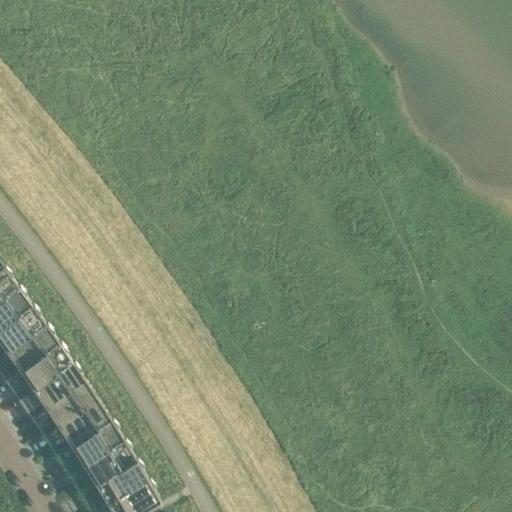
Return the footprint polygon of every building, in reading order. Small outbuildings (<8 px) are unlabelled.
[(0,292),(16,281),(1,262),(0,263),(0,292)] [(0,292),(0,321),(30,299),(16,281),(0,292)] [(0,321),(0,340),(5,346),(43,318),(30,299),(0,321)] [(5,346),(18,365),(57,337),(46,321),(43,318),(5,346)] [(18,365),(31,384),(70,357),(57,337),(18,365)] [(31,384),(44,402),(83,376),(70,357),(31,384)] [(57,421),(96,395),(83,376),(44,402),(57,421)] [(57,421),(69,440),(109,414),(96,395),(57,421)] [(69,440),(81,460),(122,434),(110,416),(109,414),(69,440)] [(81,460),(93,479),(134,454),(122,434),(81,460)] [(93,479),(105,498),(146,474),(134,454),(93,479)] [(146,474),(105,498),(113,511),(128,511),(159,494),(146,474)]
